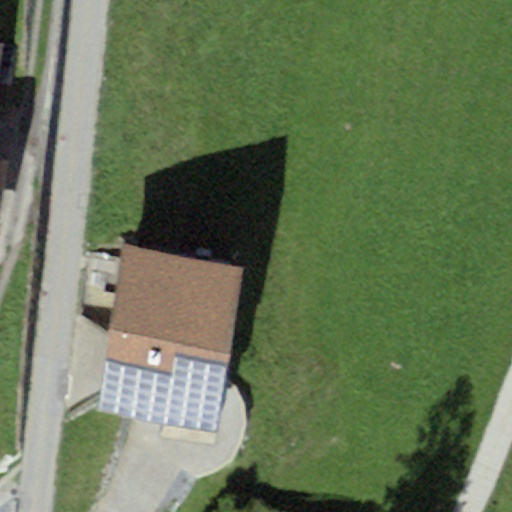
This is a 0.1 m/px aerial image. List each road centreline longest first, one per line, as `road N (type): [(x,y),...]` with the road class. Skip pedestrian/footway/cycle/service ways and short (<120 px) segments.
road 1 (residential): [(35,511),(88,0)]
road 2 (residential): [(41,0),(27,130),(0,255)]
